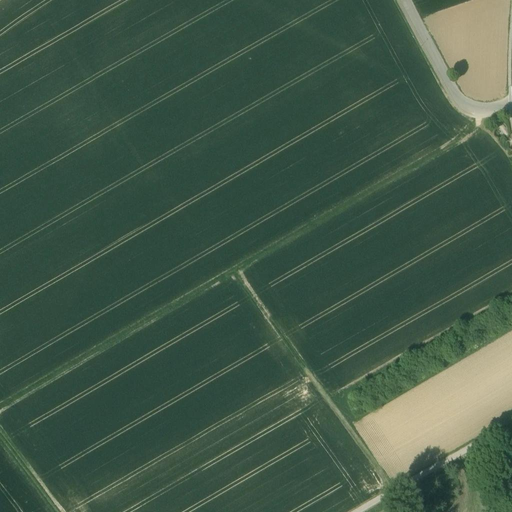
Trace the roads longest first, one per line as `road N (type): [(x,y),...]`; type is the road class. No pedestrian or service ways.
road 1 (track): [(0,406),(468,136),(479,111)]
road 2 (track): [(234,273),(393,491)]
road 3 (track): [(357,511),(511,424)]
road 4 (residential): [(403,0),(453,94),(479,111),(511,110)]
